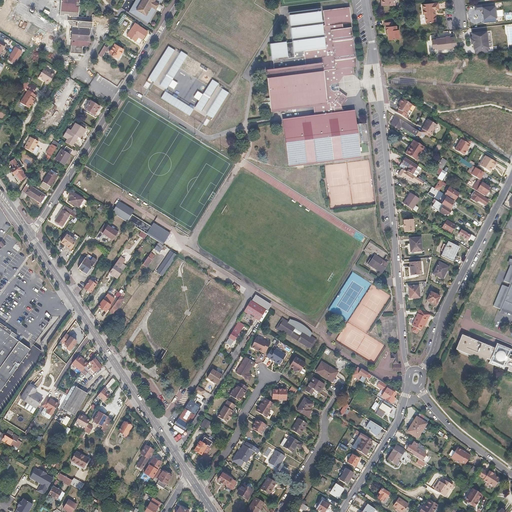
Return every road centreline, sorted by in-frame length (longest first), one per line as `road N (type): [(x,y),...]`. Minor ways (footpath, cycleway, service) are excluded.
road 1 (residential): [(364,0),(409,368)]
road 2 (primary): [(188,474),(30,236)]
road 3 (residential): [(30,236),(178,0)]
road 4 (residential): [(511,176),(421,368)]
road 5 (residential): [(408,388),(342,511)]
road 6 (residential): [(279,511),(325,438),(323,416),(338,390)]
road 7 (residential): [(198,490),(265,376)]
road 8 (residential): [(420,389),(455,431),(511,474)]
